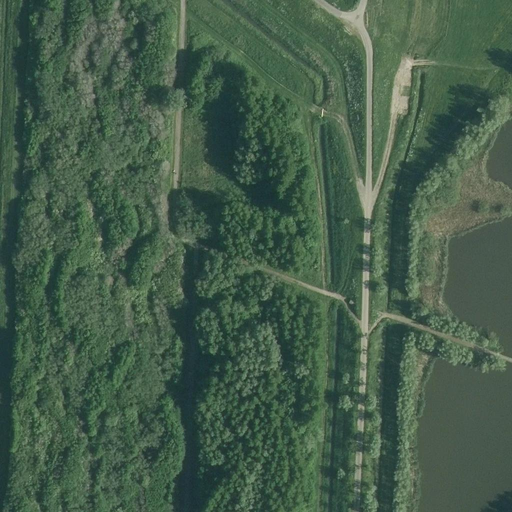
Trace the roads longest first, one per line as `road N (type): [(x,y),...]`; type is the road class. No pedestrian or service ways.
road 1 (track): [(14,0),(0,380)]
road 2 (track): [(363,339),(369,56),(356,21)]
road 3 (track): [(367,201),(343,127),(169,0)]
road 4 (track): [(367,201),(379,182),(403,65),(483,76),(511,67)]
road 5 (track): [(355,511),(363,339)]
